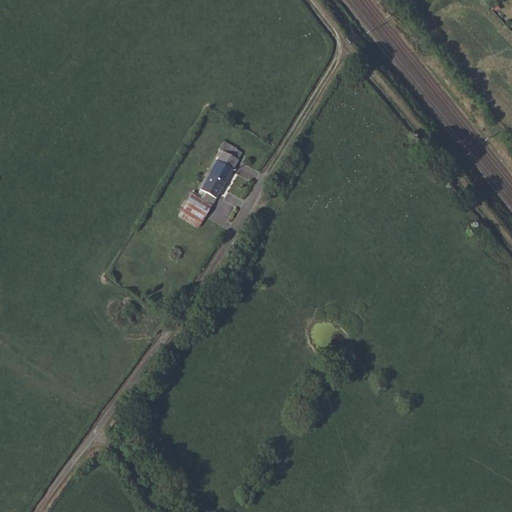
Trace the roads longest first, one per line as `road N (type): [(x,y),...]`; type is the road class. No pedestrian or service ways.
road 1 (unclassified): [(39,511),(267,175)]
road 2 (track): [(340,52),(356,60),(511,251)]
road 3 (track): [(340,52),(267,175)]
